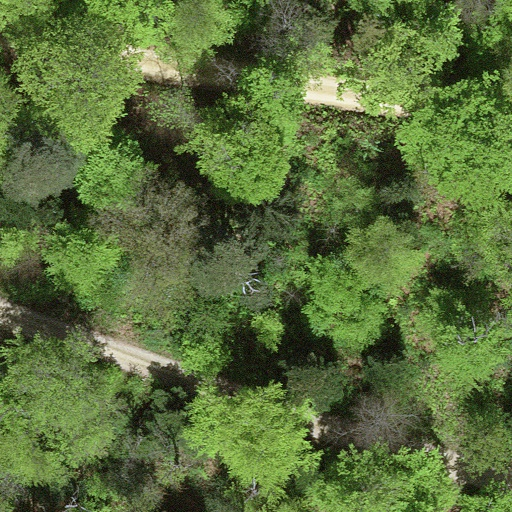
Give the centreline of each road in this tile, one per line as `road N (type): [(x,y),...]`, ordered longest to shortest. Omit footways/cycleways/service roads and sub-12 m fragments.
road 1 (track): [(511,478),(423,458),(0,314)]
road 2 (track): [(0,31),(511,113)]
